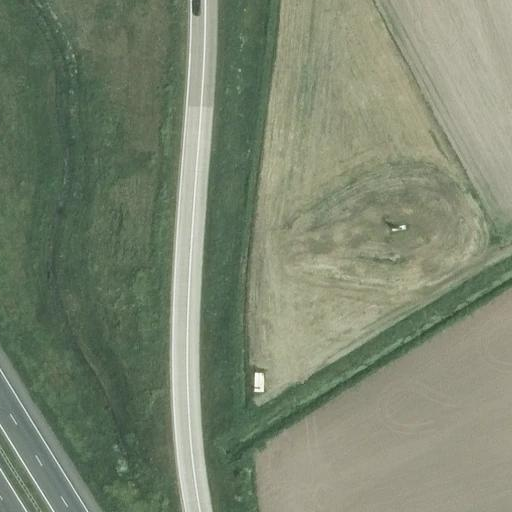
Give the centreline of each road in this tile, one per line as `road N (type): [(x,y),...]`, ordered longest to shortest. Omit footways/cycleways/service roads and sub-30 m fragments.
road 1 (motorway): [(196,511),(185,272),(196,0)]
road 2 (motorway): [(70,511),(0,397)]
